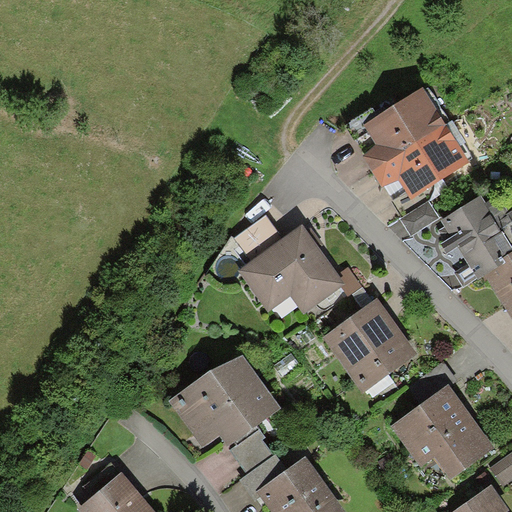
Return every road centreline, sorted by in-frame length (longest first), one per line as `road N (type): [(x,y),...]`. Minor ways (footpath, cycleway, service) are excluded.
road 1 (residential): [(511,374),(290,152)]
road 2 (track): [(398,0),(299,114),(290,152)]
road 3 (residential): [(213,511),(126,415)]
